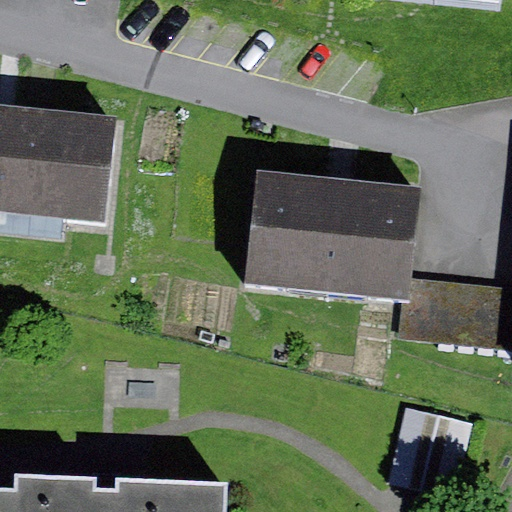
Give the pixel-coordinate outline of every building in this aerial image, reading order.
[(7,106),(0,105),(0,211),(109,223),(120,117),(7,106)] [(246,283),(409,301),(411,276),(422,191),(340,181),(259,172),(246,283)] [(511,287),(411,276),(409,301),(404,339),(511,351),(511,287)] [(405,408),(387,483),(453,499),(472,425),(405,408)] [(15,490),(13,511),(223,511),(225,487),(122,483),(121,497),(107,497),(94,496),(95,480),(15,477),(15,490)] [(0,511),(13,511),(15,490),(0,489),(0,511)]
